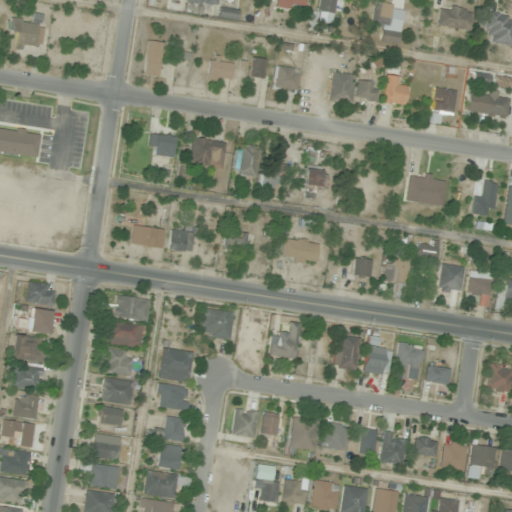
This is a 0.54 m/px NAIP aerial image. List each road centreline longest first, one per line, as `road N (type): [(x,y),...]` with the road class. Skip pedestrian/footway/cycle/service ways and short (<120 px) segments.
road 1 (residential): [(511,157),(0,78)]
road 2 (tertiary): [(511,339),(87,271)]
road 3 (residential): [(511,423),(220,384)]
road 4 (residential): [(129,0),(87,271)]
road 5 (residential): [(87,271),(55,511)]
road 6 (residential): [(220,384),(198,511)]
